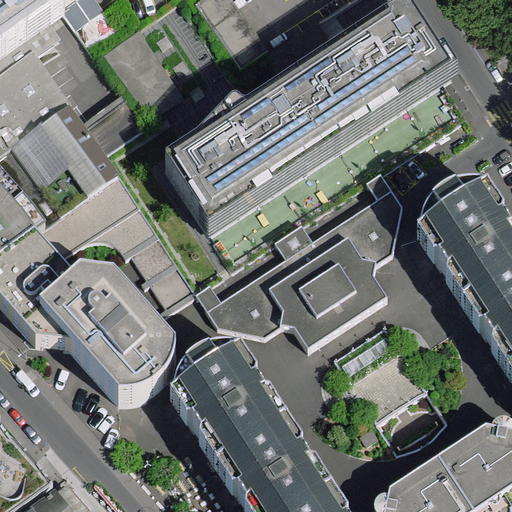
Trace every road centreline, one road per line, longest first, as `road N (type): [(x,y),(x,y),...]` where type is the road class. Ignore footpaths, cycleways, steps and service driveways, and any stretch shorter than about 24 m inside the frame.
road 1 (residential): [(125,511),(0,371)]
road 2 (tertiary): [(511,118),(435,0)]
